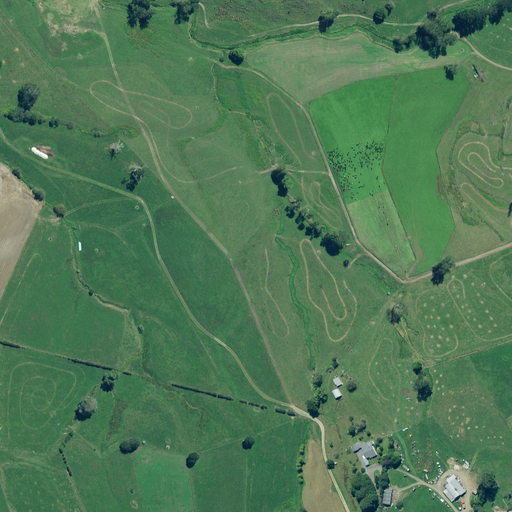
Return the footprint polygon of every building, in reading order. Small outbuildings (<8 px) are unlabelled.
[(342,385),(339,378),(334,380),(337,387),(342,385)] [(342,396),(338,389),(333,392),(336,399),(342,396)] [(372,445),(375,444),(373,441),(368,443),(367,442),(361,445),(360,443),(351,447),(354,452),(362,448),(367,458),(370,457),(370,459),(377,455),(372,445)] [(457,478),(455,475),(447,481),(450,484),(446,487),(447,489),(444,492),(452,502),(461,495),(462,495),(466,492),(456,479),(457,478)] [(393,490),(386,489),(383,504),(391,505),(393,490)]
